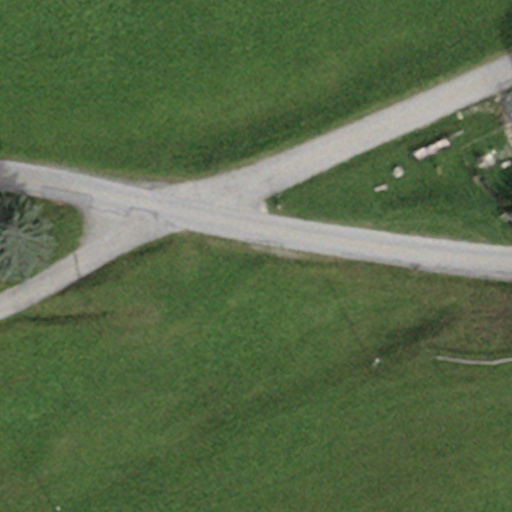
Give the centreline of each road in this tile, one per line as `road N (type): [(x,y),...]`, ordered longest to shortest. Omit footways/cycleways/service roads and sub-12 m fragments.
road 1 (residential): [(177,208),(260,182),(511,73)]
road 2 (unclassified): [(177,208),(348,244),(511,262)]
road 3 (unclassified): [(0,175),(177,208)]
